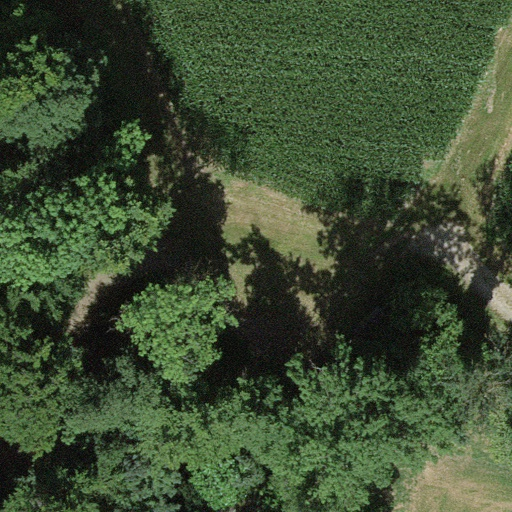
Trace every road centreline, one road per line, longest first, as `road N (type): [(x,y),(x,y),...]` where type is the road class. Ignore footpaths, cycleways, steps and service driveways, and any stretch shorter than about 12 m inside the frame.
road 1 (track): [(0,454),(90,313),(120,279),(147,265),(192,267),(280,312),(305,309),(443,227)]
road 2 (track): [(511,304),(471,271),(443,227),(511,70)]
